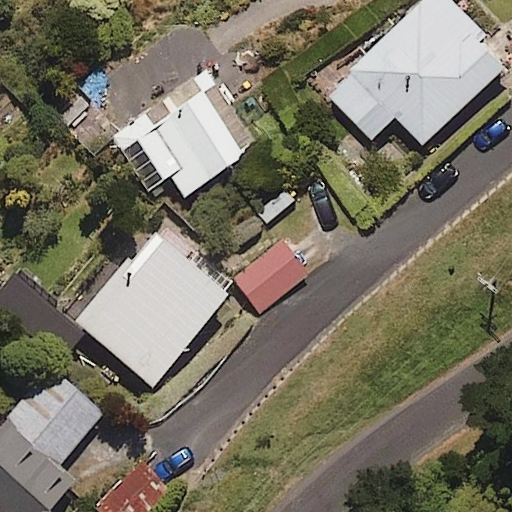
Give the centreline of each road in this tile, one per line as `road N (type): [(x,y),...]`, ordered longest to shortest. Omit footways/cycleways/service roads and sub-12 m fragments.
road 1 (residential): [(193,434),(301,313),(511,135)]
road 2 (residential): [(511,369),(327,491),(308,511)]
